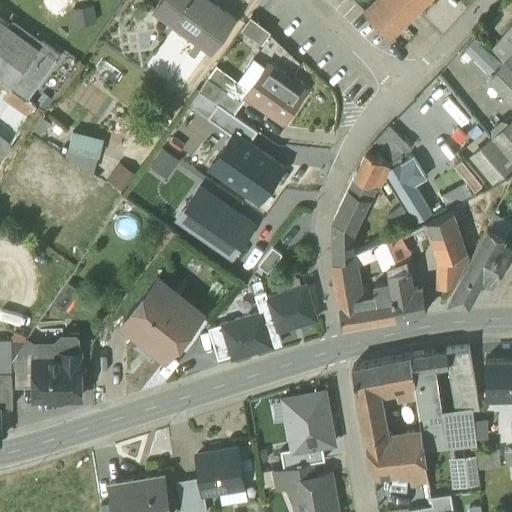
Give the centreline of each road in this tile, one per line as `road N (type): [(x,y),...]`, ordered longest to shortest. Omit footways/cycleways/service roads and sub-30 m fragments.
road 1 (secondary): [(337,349),(0,456)]
road 2 (residential): [(406,91),(376,111),(340,154),(317,223),(337,349)]
road 3 (secondary): [(511,322),(469,322),(337,349)]
road 4 (residential): [(337,349),(366,511)]
road 5 (residential): [(307,0),(406,91)]
road 6 (residential): [(490,0),(406,91)]
